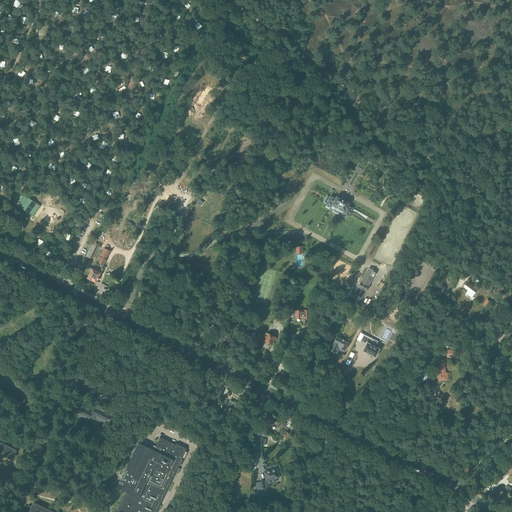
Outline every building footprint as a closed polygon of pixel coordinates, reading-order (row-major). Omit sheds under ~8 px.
[(215,123),(206,118),(202,125),(201,124),(196,132),(198,132),(194,139),(203,144),(207,137),(217,143),(221,136),(211,130),(215,123)] [(23,195),(19,200),(23,203),(24,203),(27,198),(23,195)] [(326,204),(325,205),(330,207),(329,210),(341,216),(342,214),(347,217),(349,214),(349,213),(352,208),(347,205),(349,203),(344,201),(345,201),(344,200),(341,199),(340,198),(336,196),(335,198),(330,196),(326,204)] [(28,198),(21,208),(29,214),(36,204),(28,198)] [(95,238),(86,256),(91,259),(98,244),(96,243),(98,240),(95,238)] [(104,248),(97,262),(103,265),(110,251),(104,248)] [(325,261),(318,257),(315,261),(323,266),(325,261)] [(352,298),(355,300),(359,302),(365,292),(369,285),(376,271),(369,267),(361,281),(357,287),(358,288),(352,298)] [(91,271),(88,278),(96,282),(99,275),(100,273),(95,270),(95,269),(93,268),(92,269),(90,268),(89,270),(91,271)] [(440,270),(437,276),(440,278),(440,277),(444,279),(447,274),(440,270)] [(464,287),(468,290),(474,294),(477,289),(468,282),(464,287)] [(390,310),(384,307),(378,317),(384,320),(390,310)] [(296,310),(296,318),(301,318),(305,318),(309,318),(309,310),(305,310),(305,311),(301,311),(301,310),(296,310)] [(277,337),(267,332),(263,340),(272,344),(274,340),(275,341),(277,337)] [(364,334),(360,341),(366,344),(363,350),(375,357),(379,349),(371,345),(374,339),(364,334)] [(341,338),(341,339),(336,336),(333,341),(334,342),(330,350),(335,352),(337,348),(339,349),(339,348),(344,351),(348,342),(343,340),(344,340),(341,338)] [(446,356),(456,357),(457,350),(447,349),(446,356)] [(445,373),(444,361),(439,362),(440,370),(437,370),(438,372),(436,372),(437,374),(436,374),(436,378),(438,377),(439,380),(440,379),(441,380),(443,380),(443,379),(448,378),(447,373),(445,373)] [(237,404),(230,400),(226,408),(224,408),(223,411),(225,412),(222,418),(228,421),(232,412),(234,413),(235,410),(234,409),(235,407),(236,408),(237,406),(236,405),(237,404)] [(79,403),(73,415),(87,421),(89,417),(109,426),(112,420),(115,421),(118,416),(95,405),(93,409),(91,408),(90,409),(79,403)] [(268,414),(264,420),(268,422),(267,424),(268,425),(267,426),(271,428),(276,418),(268,414)] [(138,442),(121,478),(116,487),(125,491),(116,511),(118,511),(131,511),(132,511),(134,511),(155,511),(175,473),(178,474),(180,469),(178,467),(186,450),(160,437),(153,450),(138,442)] [(0,454),(12,460),(17,450),(0,441),(0,454)] [(265,472),(266,480),(279,477),(277,469),(272,470),(270,471),(270,470),(269,471),(265,472)] [(511,488),(510,488),(506,485),(505,489),(507,490),(505,493),(499,489),(494,499),(500,502),(502,498),(505,500),(510,491),(511,492),(511,488)] [(54,511),(33,502),(28,511),(54,511)]
